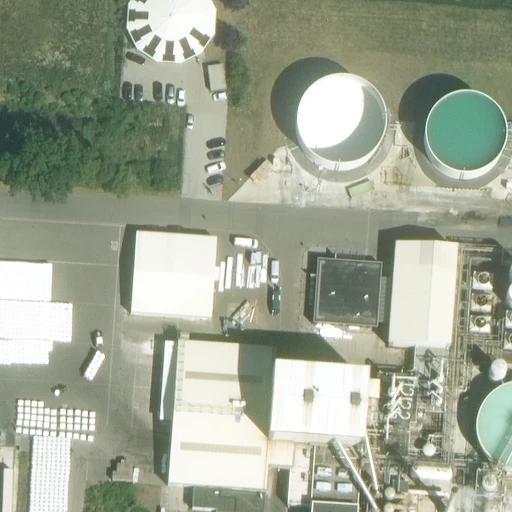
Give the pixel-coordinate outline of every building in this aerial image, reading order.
[(215,37),(216,13),(209,0),(132,0),(127,7),(126,30),(136,51),(155,64),(179,66),(201,56),(215,37)] [(390,167),(394,89),(318,84),(317,101),(304,101),(301,162),(390,167)] [(136,235),(130,317),(211,322),(216,240),(136,235)] [(449,351),(456,251),(394,247),(387,347),(449,351)] [(377,330),(381,267),(317,262),(312,326),(377,330)] [(28,299),(103,301),(104,264),(29,263),(28,299)] [(235,297),(256,300),(258,281),(238,278),(235,297)] [(0,373),(105,378),(107,342),(25,338),(27,301),(0,299),(0,373)] [(274,350),(177,344),(168,487),(194,489),(192,510),(215,511),(263,511),(266,471),(289,472),(287,508),(310,509),(309,511),(356,511),(365,382),(272,376),(274,350)] [(511,389),(505,390),(494,413),(495,418),(497,418),(503,421),(511,420),(511,389)] [(87,478),(115,479),(116,455),(87,455),(87,478)] [(407,497),(408,485),(392,484),(391,495),(407,497)]
